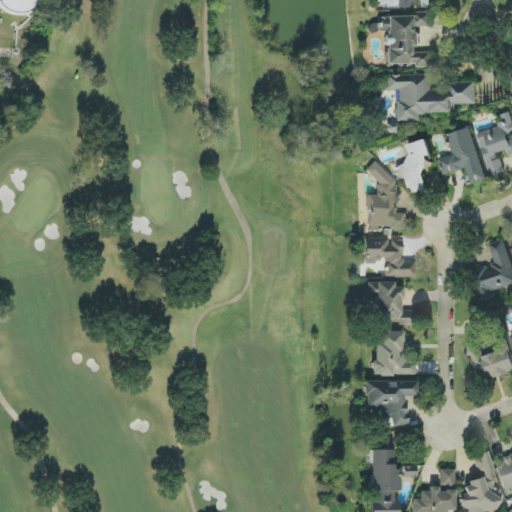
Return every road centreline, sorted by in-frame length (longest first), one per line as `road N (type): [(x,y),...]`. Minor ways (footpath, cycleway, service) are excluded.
road 1 (residential): [(511,403),(447,425),(443,289)]
road 2 (residential): [(443,289),(444,225),(511,202)]
